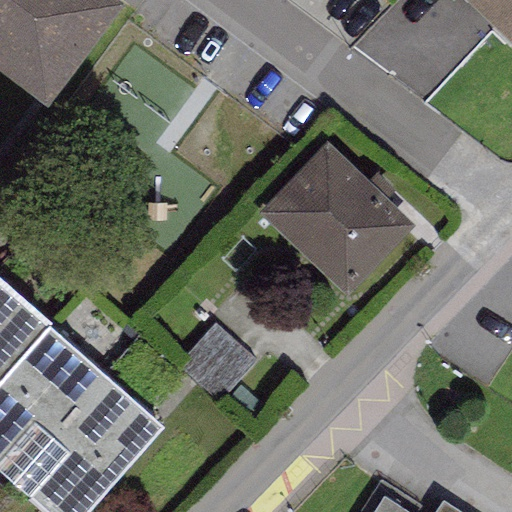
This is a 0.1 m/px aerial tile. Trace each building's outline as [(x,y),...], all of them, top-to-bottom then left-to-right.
[(0,0),(0,86),(45,121),(123,21),(95,0),(0,0)] [(511,0),(461,0),(511,48),(511,0)] [(326,131),(259,203),(348,285),(415,213),(326,131)] [(0,361),(46,310),(0,269),(0,361)] [(0,361),(0,456),(62,511),(75,511),(163,415),(46,310),(0,361)] [(191,365),(232,408),(266,375),(225,333),(191,365)] [(430,511),(420,511),(382,487),(366,511),(471,511),(443,493),(430,511)]
